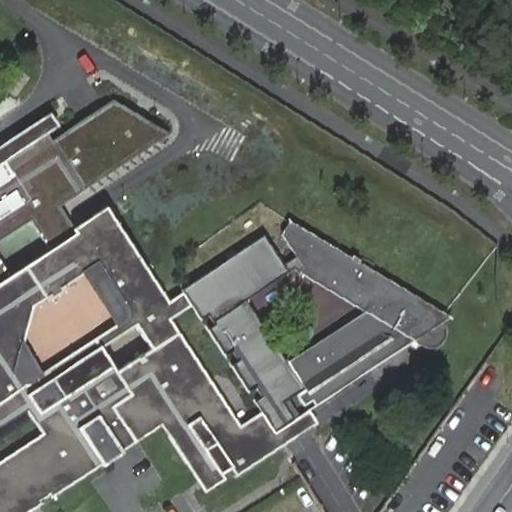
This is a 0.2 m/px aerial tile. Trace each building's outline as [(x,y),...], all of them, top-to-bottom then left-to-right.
[(0,511),(9,511),(29,499),(35,508),(43,502),(41,499),(49,494),(51,497),(102,464),(103,465),(124,452),(123,450),(137,440),(132,431),(168,408),(181,428),(168,436),(186,463),(194,458),(209,481),(231,468),(236,476),(281,446),(272,433),(257,410),(189,286),(180,292),(181,293),(167,302),(106,207),(73,228),(58,205),(170,134),(115,101),(53,140),(48,133),(50,132),(46,126),(7,150),(1,154),(0,152),(0,511)] [(299,272),(303,274),(365,311),(377,319),(364,323),(339,334),(334,338),(321,345),(293,371),(287,361),(247,299),(289,272),(285,265),(266,236),(189,286),(257,410),(272,433),(294,419),(283,403),(297,394),(307,410),(398,351),(394,345),(408,337),(414,341),(439,318),(445,313),(330,244),(289,220),(281,233),(297,256),(299,252),(307,258),(303,265),(299,272)] [(299,272),(303,265),(307,258),(299,252),(297,256),(285,265),(289,272),(299,272)] [(365,311),(331,333),(287,361),(293,371),(321,345),(334,338),(339,334),(364,323),(377,319),(365,311)] [(446,331),(439,318),(414,341),(424,346),(427,347),(433,347),(440,343),(444,339),(446,331)] [(398,351),(414,341),(408,337),(394,345),(398,351)] [(132,431),(137,440),(161,425),(168,436),(181,428),(168,408),(132,431)] [(316,423),(307,410),(294,419),(272,433),(281,446),(316,423)]
